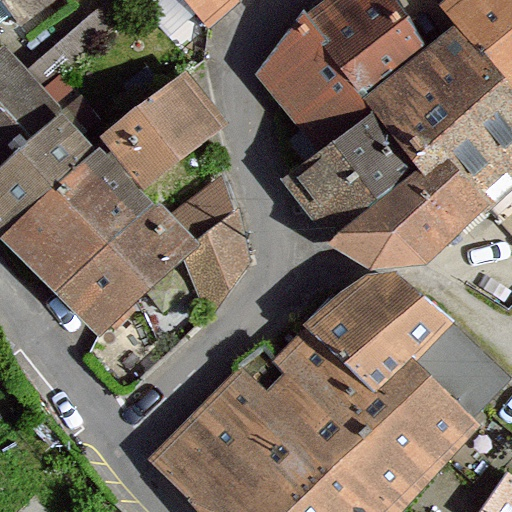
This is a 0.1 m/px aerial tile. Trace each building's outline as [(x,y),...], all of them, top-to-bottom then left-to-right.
[(6,0),(25,22),(52,0),(6,0)] [(138,0),(116,0),(31,71),(45,88),(143,6),(138,0)] [(192,0),(210,21),(232,0),(192,0)] [(295,178),(334,240),(371,262),(421,258),(483,197),(491,207),(511,187),(511,0),(457,0),(451,5),(467,26),(426,55),(393,0),(342,0),(310,25),(270,78),(329,151),(295,178)] [(0,225),(101,329),(186,248),(211,318),(250,260),(224,169),(162,215),(99,150),(93,154),(10,50),(0,58),(0,225)] [(187,78),(111,137),(147,184),(223,125),(187,78)] [(244,370),(162,459),(208,511),(399,511),(479,425),(511,379),(405,286),(371,289),(346,305),(281,362),(271,349),(244,370)] [(511,511),(511,479),(488,511),(511,511)]
